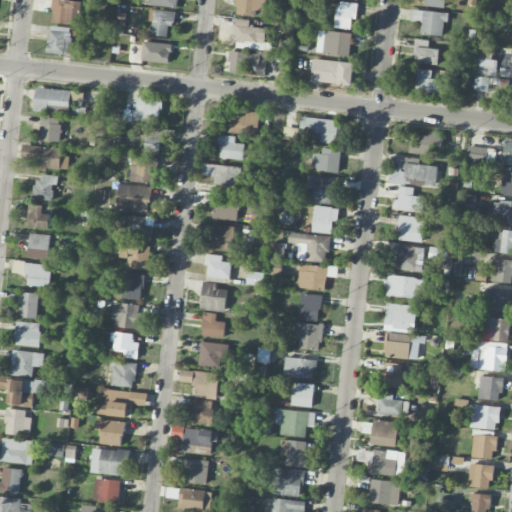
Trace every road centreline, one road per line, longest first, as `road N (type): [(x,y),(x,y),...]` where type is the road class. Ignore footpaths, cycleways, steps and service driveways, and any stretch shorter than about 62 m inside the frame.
road 1 (residential): [(511,123),(0,65)]
road 2 (residential): [(390,0),(332,511)]
road 3 (residential): [(206,0),(149,511)]
road 4 (residential): [(23,0),(0,214)]
